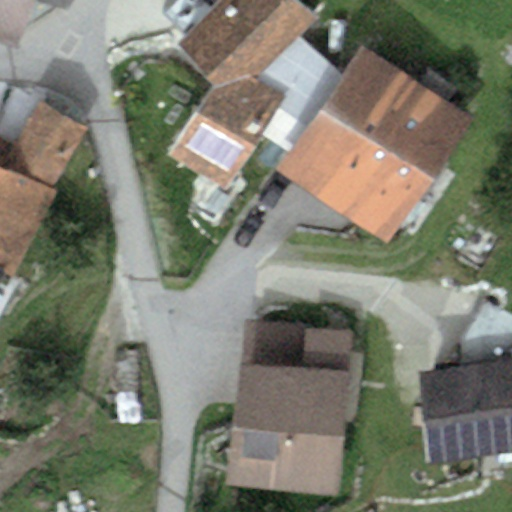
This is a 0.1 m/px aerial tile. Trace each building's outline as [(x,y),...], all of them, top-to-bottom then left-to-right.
[(0,0),(0,25),(8,0),(0,0)] [(322,40),(282,0),(151,0),(139,11),(197,79),(159,141),(230,187),(322,40)] [(457,119),(350,53),(276,173),(383,239),(457,119)] [(0,164),(54,192),(94,119),(39,89),(9,144),(0,138),(0,164)] [(0,268),(13,277),(54,192),(0,164),(0,268)] [(456,354),(420,357),(425,462),(511,456),(511,322),(485,306),(456,354)] [(331,492),(352,340),(235,323),(209,474),(331,492)]
